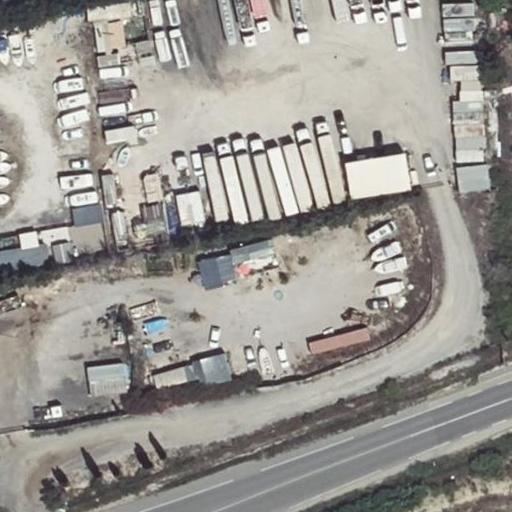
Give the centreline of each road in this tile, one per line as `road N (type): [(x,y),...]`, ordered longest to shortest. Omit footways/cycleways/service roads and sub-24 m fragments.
road 1 (secondary): [(511,387),(180,511)]
road 2 (secondary): [(252,511),(511,412)]
